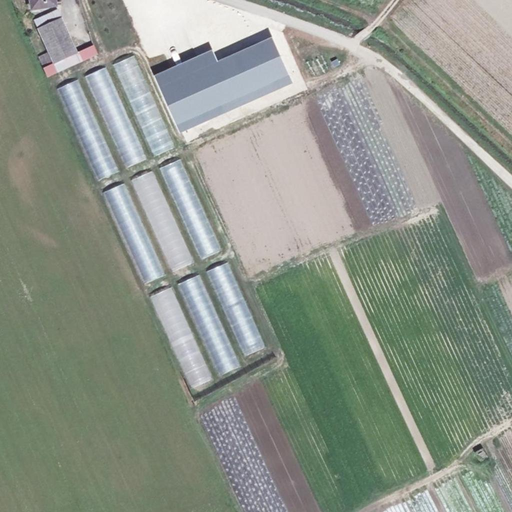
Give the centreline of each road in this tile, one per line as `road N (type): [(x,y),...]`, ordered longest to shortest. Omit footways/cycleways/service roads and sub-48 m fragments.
road 1 (track): [(350,48),(394,71),(511,181)]
road 2 (track): [(222,0),(350,48)]
